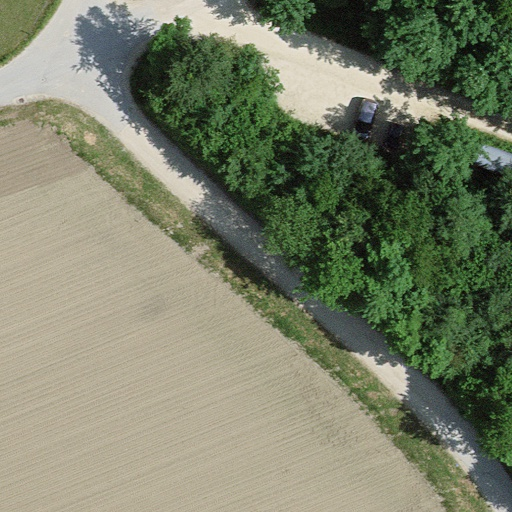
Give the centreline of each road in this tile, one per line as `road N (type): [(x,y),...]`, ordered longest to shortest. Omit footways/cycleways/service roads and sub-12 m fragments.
road 1 (track): [(58,65),(427,396),(511,510)]
road 2 (track): [(191,3),(220,22),(511,132)]
road 3 (track): [(191,3),(58,65)]
